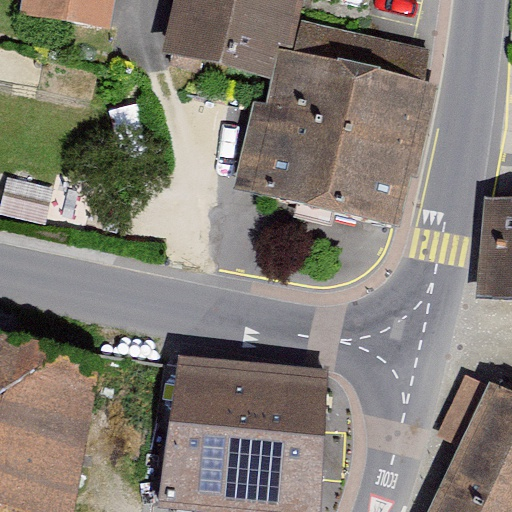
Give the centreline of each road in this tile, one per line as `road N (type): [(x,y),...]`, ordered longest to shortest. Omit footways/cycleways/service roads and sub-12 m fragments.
road 1 (tertiary): [(0,265),(417,346)]
road 2 (tertiary): [(424,310),(471,100),(481,0)]
road 3 (tertiary): [(417,346),(372,511)]
